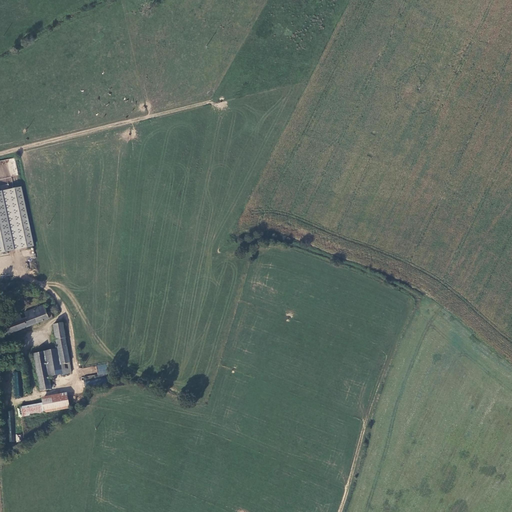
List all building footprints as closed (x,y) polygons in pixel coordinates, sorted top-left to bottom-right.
[(0,189),(0,250),(32,244),(20,185),(0,189)] [(45,311),(43,303),(24,311),(25,316),(22,318),(19,312),(5,318),(0,319),(0,320),(5,333),(51,315),(48,309),(45,311)] [(33,352),(39,389),(50,387),(48,375),(71,370),(65,342),(61,321),(52,323),(57,347),(33,352)] [(107,364),(97,365),(97,376),(108,375),(107,364)] [(21,396),(22,372),(14,372),(13,396),(21,396)] [(83,378),(85,388),(107,382),(106,376),(102,377),(101,374),(83,378)] [(44,410),(68,406),(67,393),(42,397),(42,401),(44,410)] [(22,414),(44,410),(42,401),(20,404),(22,414)]
